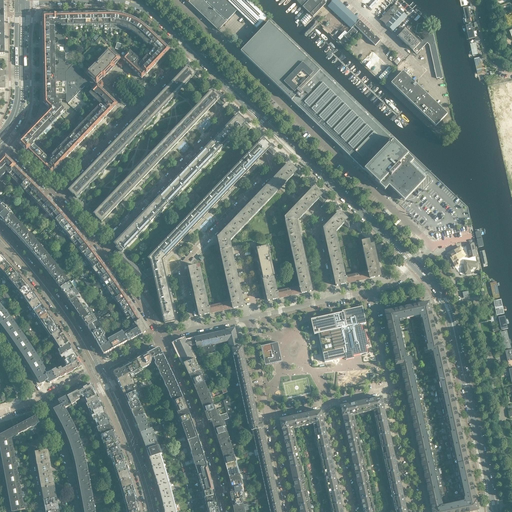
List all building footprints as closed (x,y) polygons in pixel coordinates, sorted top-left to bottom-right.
[(267,18),(248,0),(191,0),(189,3),(218,30),(237,10),(256,29),(267,18)] [(310,14),(322,0),(309,0),(308,2),(303,7),(310,14)] [(314,16),(326,3),(323,0),(310,14),(311,16),(312,15),(314,16)] [(359,20),(337,0),(334,0),(328,7),(351,29),(359,20)] [(386,25),(400,10),(394,5),(392,7),(391,6),(390,7),(391,8),(380,19),(386,25)] [(465,16),(466,24),(471,23),(467,7),(462,8),(465,16)] [(386,25),(393,32),(407,17),(400,10),(386,25)] [(53,20),(53,15),(42,15),(43,21),(50,21),(50,23),(53,23),(54,23),(56,23),(56,20),(53,20)] [(61,24),(61,15),(53,15),(53,20),(56,20),(56,23),(58,24),(59,25),(61,24)] [(128,24),(130,18),(129,17),(127,16),(125,16),(124,16),(121,26),(122,26),(124,27),(125,27),(127,28),(128,24)] [(131,30),(136,21),(135,20),(133,19),(132,18),(130,18),(128,24),(127,28),(129,29),(131,30)] [(138,30),(142,24),(140,23),(139,22),(138,21),(136,21),(131,30),(133,31),(133,32),(135,33),(136,33),(138,30)] [(374,37),(370,33),(371,32),(359,21),(354,26),(359,30),(358,30),(375,46),(378,43),(378,42),(380,41),(378,39),(379,39),(375,36),(374,37)] [(54,29),(53,25),(54,23),(53,23),(50,23),(50,24),(49,25),(50,27),(43,27),(43,33),(54,33),(56,33),(56,29),(54,29)] [(413,161),(269,23),(241,52),(291,101),(385,191),(389,187),(404,202),(425,180),(410,165),(414,161),(413,161)] [(140,36),(147,29),(142,24),(138,30),(136,33),(138,35),(140,36)] [(472,25),(465,27),(468,40),(475,39),(472,25)] [(144,41),(151,33),(147,29),(140,36),(144,41)] [(420,43),(405,29),(398,37),(413,51),(420,43)] [(345,46),(357,34),(352,30),(341,42),(345,46)] [(435,44),(432,31),(420,43),(413,51),(416,54),(427,43),(429,46),(435,44)] [(55,45),(55,35),(57,35),(57,33),(56,33),(54,33),(43,33),(43,45),(55,45)] [(148,45),(156,37),(151,33),(144,41),(148,45)] [(80,62),(101,40),(105,45),(106,43),(100,37),(78,60),(80,62)] [(162,43),(156,37),(148,45),(149,44),(151,46),(152,46),(154,47),(156,45),(158,47),(162,43)] [(469,42),(472,57),(478,56),(475,41),(469,42)] [(169,50),(162,43),(158,47),(156,45),(154,47),(155,48),(158,51),(159,50),(165,55),(169,50)] [(441,71),(435,44),(429,46),(435,72),(441,71)] [(55,57),(55,45),(43,45),(43,58),(55,57)] [(165,55),(159,50),(158,51),(155,48),(154,50),(153,52),(161,59),(165,55)] [(114,67),(115,66),(114,65),(121,59),(110,49),(86,74),(96,84),(103,77),(103,78),(113,68),(114,67)] [(388,66),(372,51),(362,62),(377,77),(388,66)] [(126,64),(134,56),(129,52),(118,64),(121,67),(125,63),(126,64)] [(161,59),(153,52),(148,56),(156,64),(161,59)] [(131,68),(138,60),(134,56),(126,64),(131,68)] [(156,64),(148,56),(144,61),(152,68),(156,64)] [(55,70),(55,60),(55,57),(43,58),(44,70),(55,70)] [(474,59),(478,77),(483,76),(479,58),(474,59)] [(141,64),(141,63),(138,60),(131,68),(135,72),(140,67),(139,66),(141,64)] [(152,68),(144,61),(143,62),(145,64),(143,66),(144,67),(142,70),(146,74),(152,68)] [(146,74),(142,70),(144,67),(143,66),(145,64),(143,62),(141,63),(141,64),(139,66),(140,67),(135,72),(141,78),(146,74)] [(71,73),(76,67),(73,64),(68,70),(71,73)] [(389,66),(379,77),(383,80),(393,69),(389,66)] [(73,75),(79,70),(76,67),(71,73),(73,75)] [(186,84),(189,81),(192,78),(197,83),(200,80),(187,67),(178,77),(159,97),(167,104),(175,96),(176,97),(178,94),(177,93),(186,84)] [(56,80),(55,70),(44,70),(44,82),(56,82),(56,80)] [(88,83),(90,81),(82,73),(76,78),(73,75),(71,73),(68,70),(65,72),(66,78),(66,82),(66,89),(71,83),(74,86),(80,92),(88,83)] [(76,78),(82,73),(79,70),(73,75),(76,78)] [(447,114),(421,90),(423,88),(417,81),(415,83),(402,72),(391,84),(435,127),(447,114)] [(102,89),(101,89),(105,84),(101,81),(96,86),(94,88),(90,93),(94,97),(102,89)] [(56,94),(56,82),(44,82),(44,94),(55,94),(56,94)] [(74,97),(68,92),(74,86),(71,83),(66,89),(66,93),(72,99),(74,97)] [(80,92),(74,86),(68,92),(74,97),(80,92)] [(98,101),(106,94),(102,89),(94,97),(98,101)] [(210,108),(214,105),(217,102),(222,107),(225,104),(212,91),(203,101),(195,110),(193,109),(191,111),(192,112),(184,121),(192,128),(210,108)] [(106,102),(110,98),(106,94),(98,101),(102,105),(105,102),(106,102)] [(159,112),(167,104),(159,97),(141,115),(149,123),(156,115),(158,116),(160,113),(159,112)] [(117,104),(110,98),(106,102),(108,105),(112,109),(113,109),(117,104)] [(52,124),(65,111),(58,105),(58,102),(58,100),(55,100),(44,100),(44,101),(43,103),(50,110),(47,113),(46,111),(42,115),(52,124)] [(107,115),(113,109),(112,109),(108,105),(106,107),(105,106),(103,108),(100,106),(99,108),(107,115)] [(98,124),(107,115),(99,108),(90,117),(98,124)] [(52,124),(42,115),(39,118),(40,120),(35,125),(44,133),(51,126),(52,124)] [(141,131),(149,123),(141,115),(123,134),(131,142),(138,133),(140,135),(142,132),(141,131)] [(235,133),(242,126),(247,131),(250,128),(238,116),(232,122),(228,126),(226,129),(219,136),(224,141),(225,140),(227,142),(228,143),(230,140),(233,136),(235,133)] [(98,124),(90,117),(86,121),(94,129),(98,124)] [(94,129),(86,121),(82,126),(90,133),(94,129)] [(174,147),(192,128),(184,121),(177,129),(175,128),(173,130),(174,131),(166,139),(174,147)] [(44,133),(35,125),(27,134),(34,141),(36,139),(37,140),(44,133)] [(90,133),(82,126),(78,130),(86,138),(90,133)] [(86,138),(78,130),(73,134),(81,142),(86,138)] [(36,143),(34,141),(27,134),(18,143),(26,151),(30,147),(31,147),(33,145),(36,143)] [(81,142),(73,134),(69,139),(77,146),(81,142)] [(123,150),(131,142),(123,134),(105,153),(113,160),(120,152),(121,153),(124,151),(123,150)] [(217,152),(227,142),(225,140),(224,141),(219,136),(210,145),(217,152)] [(77,146),(69,139),(65,143),(73,151),(77,146)] [(156,165),(174,147),(166,139),(158,147),(157,146),(155,149),(156,150),(148,158),(156,165)] [(260,158),(267,150),(273,155),(276,152),(267,143),(263,140),(257,146),(252,151),(250,153),(247,156),(246,155),(244,158),(245,158),(246,160),(246,161),(251,167),(260,158)] [(73,151),(65,143),(61,148),(69,155),(73,151)] [(32,156),(38,150),(33,145),(31,147),(30,147),(26,151),(32,156)] [(208,162),(217,152),(210,145),(201,154),(208,162)] [(69,155),(61,148),(57,152),(64,160),(69,155)] [(38,161),(44,155),(38,150),(32,156),(38,161)] [(64,160),(57,152),(52,157),(53,157),(60,164),(64,160)] [(105,168),(113,160),(105,153),(87,172),(95,179),(102,171),(103,172),(106,170),(105,168)] [(190,181),(208,162),(201,154),(183,173),(190,181)] [(46,162),(48,160),(44,155),(38,161),(43,167),(47,163),(46,162)] [(24,174),(15,165),(5,156),(0,161),(0,171),(2,169),(5,171),(7,171),(10,174),(9,174),(10,174),(11,176),(17,182),(24,174)] [(53,157),(50,161),(52,163),(50,165),(55,170),(60,164),(53,157)] [(138,184),(156,165),(148,158),(140,166),(139,165),(137,168),(138,169),(130,177),(138,184)] [(153,258),(156,256),(165,246),(174,237),(182,228),(192,218),(201,209),(210,199),(219,190),(228,180),(237,171),(246,161),(246,160),(245,158),(150,257),(153,268),(152,268),(153,275),(150,276),(150,278),(154,278),(162,317),(166,316),(164,310),(162,297),(159,284),(156,272),(153,258)] [(55,170),(50,165),(52,163),(50,161),(48,160),(46,162),(47,163),(43,167),(51,174),(55,170)] [(242,176),(251,167),(246,161),(237,171),(242,176)] [(285,182),(293,174),(298,180),(301,176),(289,164),(278,175),(269,184),(277,191),(280,188),(285,182)] [(233,186),(242,176),(237,171),(228,180),(233,186)] [(87,187),(95,179),(87,172),(69,191),(73,195),(76,198),(77,198),(84,190),(85,191),(88,188),(87,187)] [(181,190),(190,181),(183,173),(174,183),(181,190)] [(21,186),(28,178),(24,174),(17,182),(21,186)] [(120,203),(138,184),(130,177),(122,185),(121,184),(119,187),(120,188),(112,196),(120,203)] [(26,191),(33,183),(28,178),(21,186),(26,191)] [(224,195),(233,186),(228,180),(219,190),(224,195)] [(30,195),(37,187),(33,183),(26,191),(30,195)] [(172,199),(181,190),(174,183),(165,192),(172,199)] [(267,201),(277,191),(269,184),(260,194),(267,201)] [(34,199),(42,191),(37,187),(30,195),(34,199)] [(311,206),(315,202),(318,199),(323,204),(326,200),(314,188),(303,199),(301,201),(298,205),(295,208),(303,216),(306,213),(305,212),(308,209),(311,206)] [(215,204),(224,195),(219,190),(210,199),(215,204)] [(38,203),(46,196),(42,191),(34,199),(38,203)] [(163,209),(172,199),(165,192),(156,202),(163,209)] [(258,211),(267,201),(260,194),(251,204),(258,211)] [(79,200),(77,198),(76,198),(73,195),(69,198),(75,204),(79,200)] [(42,208),(50,200),(46,196),(38,203),(42,208)] [(101,222),(120,203),(112,196),(104,204),(103,203),(101,206),(102,207),(94,215),(98,219),(101,222)] [(206,214),(215,204),(210,199),(201,209),(206,214)] [(47,212),(54,205),(50,200),(42,208),(47,212)] [(90,209),(86,206),(82,202),(82,203),(79,200),(75,204),(88,216),(92,212),(89,210),(90,209)] [(154,218),(163,209),(156,202),(147,211),(154,218)] [(249,220),(258,211),(251,204),(241,213),(249,220)] [(51,216),(58,209),(54,205),(47,212),(51,217),(51,216)] [(300,219),(303,216),(295,208),(285,218),(287,228),(297,225),(296,221),(299,218),(300,219)] [(0,218),(3,222),(10,214),(11,214),(6,209),(0,215),(0,218)] [(55,221),(63,214),(58,209),(51,216),(55,221)] [(197,223),(206,214),(201,209),(192,218),(197,223)] [(145,228),(154,218),(147,211),(138,220),(145,228)] [(98,219),(94,215),(92,212),(88,216),(94,223),(98,219)] [(240,230),(249,220),(241,213),(232,223),(240,230)] [(337,229),(343,223),(346,220),(339,213),(330,222),(337,229)] [(8,227),(15,219),(10,214),(3,222),(8,227)] [(59,226),(67,219),(63,214),(55,221),(59,226)] [(188,233),(197,223),(192,218),(182,228),(188,233)] [(12,231),(20,224),(15,219),(8,227),(12,231)] [(63,230),(71,223),(67,219),(59,226),(63,230)] [(136,237),(145,228),(138,220),(129,230),(136,237)] [(352,225),(346,220),(343,223),(348,228),(352,225)] [(337,244),(335,232),(337,229),(330,222),(323,229),(327,246),(337,244)] [(67,235),(75,228),(71,223),(63,230),(67,235)] [(230,240),(240,230),(232,223),(223,233),(230,240)] [(17,236),(25,229),(20,224),(12,231),(17,236)] [(300,239),(297,225),(287,228),(290,241),(300,239)] [(71,240),(79,233),(75,228),(67,235),(71,240)] [(179,242),(188,233),(182,228),(174,237),(179,242)] [(22,241),(29,235),(25,229),(17,236),(22,241)] [(127,246),(136,237),(129,230),(120,239),(127,246)] [(75,244),(83,238),(79,233),(71,240),(75,244)] [(230,240),(223,233),(218,238),(219,244),(225,243),(225,244),(229,243),(229,241),(230,240)] [(26,246),(34,240),(29,235),(22,241),(26,246)] [(170,252),(179,242),(174,237),(165,246),(170,252)] [(79,249),(87,243),(83,238),(75,244),(79,249)] [(127,246),(120,239),(115,244),(116,246),(115,247),(117,249),(121,252),(123,251),(127,246)] [(303,252),(300,239),(290,241),(293,254),(303,252)] [(31,252),(39,245),(34,240),(26,246),(31,252)] [(374,250),(373,245),(370,246),(369,241),(362,242),(363,247),(364,252),(374,250)] [(83,254),(91,248),(87,243),(79,249),(83,254)] [(232,254),(230,247),(229,243),(225,244),(225,243),(219,244),(222,256),(232,254)] [(474,243),(468,244),(470,256),(476,255),(474,243)] [(340,257),(337,244),(327,246),(330,259),(340,257)] [(35,257),(43,250),(39,245),(31,252),(35,257)] [(458,261),(458,257),(465,254),(460,245),(447,253),(454,264),(458,261)] [(162,260),(170,252),(165,246),(156,256),(161,261),(161,260),(162,260)] [(272,267),(268,246),(256,249),(263,281),(273,279),(274,278),(271,268),(272,267)] [(86,259),(94,253),(91,248),(83,254),(86,259)] [(124,255),(122,253),(124,252),(123,251),(121,252),(117,249),(114,253),(120,259),(124,255)] [(40,262),(48,256),(43,250),(35,257),(40,262)] [(377,263),(374,250),(364,252),(367,265),(377,263)] [(306,265),(303,252),(293,254),(296,267),(306,265)] [(90,264),(98,258),(94,253),(86,259),(90,264)] [(234,267),(232,254),(222,256),(225,269),(234,267)] [(130,261),(124,255),(120,259),(126,265),(130,261)] [(44,267),(52,261),(48,256),(40,262),(44,267)] [(164,270),(161,260),(161,261),(156,256),(153,258),(156,272),(164,270)] [(343,270),(340,257),(330,259),(333,272),(343,270)] [(94,269),(102,263),(98,258),(90,264),(94,269)] [(477,267),(478,262),(462,260),(462,262),(463,262),(463,265),(465,273),(466,272),(466,274),(470,273),(470,271),(469,267),(472,266),(477,267)] [(0,269),(4,274),(12,267),(7,261),(0,267),(0,269)] [(48,273),(56,266),(52,261),(44,267),(48,273)] [(136,267),(130,261),(126,265),(132,271),(136,267)] [(97,274),(106,268),(102,263),(94,269),(97,274)] [(380,276),(377,263),(367,265),(368,271),(366,272),(368,279),(380,276)] [(309,278),(306,265),(296,267),(299,280),(309,278)] [(52,278),(60,272),(56,266),(48,273),(52,278)] [(200,274),(199,266),(191,268),(189,268),(190,276),(200,274)] [(9,280),(17,273),(12,267),(4,274),(9,280)] [(143,272),(142,272),(136,267),(132,271),(138,277),(143,272)] [(237,280),(234,267),(225,269),(227,282),(237,280)] [(101,279),(109,273),(106,268),(97,274),(101,279)] [(153,275),(152,268),(145,270),(142,272),(143,272),(147,276),(147,277),(149,279),(150,278),(150,276),(153,275)] [(166,283),(164,270),(156,272),(159,284),(166,283)] [(348,283),(347,276),(344,277),(343,270),(333,272),(336,286),(348,283)] [(57,283),(65,277),(60,272),(52,278),(57,283)] [(147,277),(147,276),(143,272),(138,277),(143,281),(147,277)] [(368,279),(366,272),(347,276),(348,283),(368,279)] [(15,286),(22,280),(17,273),(9,280),(15,286)] [(105,284),(113,278),(109,273),(101,279),(105,284)] [(203,287),(200,274),(190,276),(193,289),(203,287)] [(61,289),(69,283),(65,277),(57,283),(61,289)] [(108,289),(117,283),(113,278),(105,284),(108,289)] [(311,291),(309,278),(299,280),(300,287),(297,287),(299,294),(311,291)] [(273,279),(263,281),(265,288),(274,285),(273,279)] [(20,292),(27,286),(22,280),(15,286),(20,292)] [(240,293),(237,280),(227,282),(230,295),(240,293)] [(489,283),(493,299),(500,298),(496,282),(489,283)] [(65,295),(75,289),(73,287),(72,288),(69,283),(61,289),(65,295)] [(112,294),(120,288),(117,283),(108,289),(112,294)] [(169,296),(166,283),(159,284),(162,297),(169,296)] [(280,298),(278,291),(276,292),(274,285),(265,288),(268,301),(280,298)] [(32,292),(27,286),(20,292),(24,298),(32,292)] [(206,300),(203,287),(193,289),(196,303),(206,300)] [(299,294),(297,287),(289,289),(287,289),(278,291),(280,298),(299,294)] [(115,299),(124,293),(120,288),(112,294),(115,299)] [(78,296),(75,291),(76,291),(75,289),(65,295),(70,302),(78,296)] [(37,298),(32,292),(24,298),(29,304),(37,298)] [(118,304),(127,299),(124,293),(115,299),(118,304)] [(243,306),(240,293),(230,295),(232,302),(229,302),(231,309),(243,306)] [(79,295),(78,296),(70,302),(74,308),(84,302),(79,295)] [(172,308),(169,296),(162,297),(164,310),(172,308)] [(42,305),(37,298),(29,304),(33,311),(42,305)] [(122,310),(130,304),(127,299),(118,304),(122,310)] [(494,301),(497,316),(504,315),(501,299),(494,301)] [(211,313),(210,306),(208,307),(206,300),(196,303),(199,316),(211,313)] [(88,308),(84,302),(74,308),(79,314),(88,308)] [(231,309),(229,302),(210,306),(211,313),(231,309)] [(432,317),(428,303),(424,304),(424,303),(422,304),(424,311),(422,311),(422,314),(421,314),(423,321),(432,319),(432,317)] [(125,315),(134,309),(130,304),(122,310),(125,315)] [(422,314),(422,311),(424,311),(422,304),(420,304),(420,305),(401,309),(393,310),(391,311),(392,318),(394,317),(395,320),(396,319),(396,320),(421,314),(422,314)] [(46,312),(42,305),(33,311),(38,317),(46,312)] [(368,323),(365,307),(346,311),(349,321),(352,320),(353,323),(360,321),(361,324),(361,325),(368,323)] [(92,314),(88,308),(79,314),(83,321),(92,314)] [(172,308),(164,310),(166,316),(162,317),(163,321),(164,321),(165,324),(175,321),(172,308)] [(137,315),(134,309),(125,315),(128,319),(129,319),(137,315)] [(398,327),(396,320),(396,319),(395,320),(394,317),(392,318),(391,311),(389,311),(385,312),(388,327),(388,329),(398,327)] [(0,323),(1,324),(10,318),(6,314),(7,314),(5,312),(2,315),(0,317),(0,323)] [(51,318),(46,312),(38,317),(42,324),(51,318)] [(368,345),(365,331),(362,331),(361,325),(361,324),(347,327),(344,313),(322,318),(322,320),(311,323),(313,335),(318,334),(324,362),(325,362),(334,360),(337,360),(345,358),(346,360),(354,358),(353,356),(362,354),(367,353),(366,346),(368,345)] [(97,321),(92,314),(83,321),(87,327),(96,322),(97,321)] [(141,321),(137,315),(129,319),(131,323),(132,322),(133,325),(141,321)] [(14,324),(11,320),(10,318),(1,324),(3,327),(4,327),(5,329),(10,325),(10,326),(14,324)] [(55,325),(51,318),(42,324),(47,331),(55,325)] [(433,326),(432,322),(433,321),(432,319),(423,321),(422,321),(423,328),(433,326)] [(147,332),(141,321),(133,325),(131,327),(134,327),(136,326),(141,335),(147,332)] [(101,329),(96,322),(87,327),(92,334),(101,329)] [(8,334),(17,328),(14,324),(10,326),(10,325),(5,329),(7,331),(6,332),(8,334)] [(61,331),(58,327),(57,328),(55,325),(47,331),(51,337),(52,336),(61,331)] [(141,335),(136,326),(134,327),(134,329),(130,331),(134,338),(141,335)] [(400,333),(399,326),(398,327),(388,329),(389,331),(390,335),(400,333)] [(435,334),(435,332),(434,330),(433,326),(423,328),(426,340),(436,338),(435,334)] [(21,333),(19,330),(17,328),(8,334),(10,336),(11,337),(12,338),(17,335),(18,336),(21,333)] [(105,336),(104,335),(101,329),(92,334),(96,342),(104,337),(105,336)] [(239,348),(234,329),(226,331),(195,338),(196,343),(197,349),(204,348),(204,347),(228,341),(230,350),(231,350),(239,348)] [(500,332),(504,350),(511,349),(507,330),(500,332)] [(65,337),(61,331),(52,336),(56,343),(65,337)] [(134,338),(130,331),(126,333),(125,332),(123,334),(127,342),(128,342),(134,338)] [(127,342),(123,334),(122,332),(115,336),(120,346),(127,342)] [(15,344),(24,338),(21,333),(18,336),(17,335),(12,338),(14,340),(14,341),(15,344)] [(403,345),(400,333),(390,335),(391,339),(391,344),(392,344),(393,348),(403,345)] [(115,336),(108,340),(107,341),(108,343),(112,350),(120,346),(115,336)] [(69,344),(65,337),(56,343),(60,349),(69,344)] [(108,343),(107,341),(108,340),(106,340),(104,337),(96,342),(100,348),(108,343)] [(194,360),(187,345),(188,345),(195,343),(196,343),(195,338),(195,337),(185,340),(175,344),(184,364),(194,360)] [(28,344),(24,338),(15,344),(17,346),(18,347),(19,348),(24,345),(25,346),(28,344)] [(438,344),(437,342),(436,338),(426,340),(427,347),(438,344)] [(281,361),(279,350),(278,345),(278,344),(278,343),(277,343),(277,342),(276,342),(275,342),(273,344),(272,344),(261,346),(265,365),(281,361)] [(112,350),(108,343),(100,348),(103,355),(112,350)] [(22,354),(31,348),(28,344),(25,346),(24,345),(19,348),(21,350),(20,351),(22,354)] [(61,357),(72,350),(69,344),(60,349),(58,351),(60,354),(59,355),(61,357)] [(406,358),(403,345),(393,348),(393,352),(394,356),(395,360),(406,358)] [(243,354),(243,352),(242,347),(239,348),(231,350),(233,356),(243,354)] [(35,354),(33,350),(31,348),(22,354),(24,356),(25,357),(26,359),(31,355),(31,356),(35,354)] [(163,355),(160,349),(158,348),(148,354),(151,358),(152,358),(154,358),(159,356),(159,357),(163,355)] [(65,362),(75,355),(72,350),(61,357),(62,359),(63,358),(65,362)] [(444,358),(443,354),(442,350),(432,352),(435,365),(445,362),(444,358)] [(29,364),(38,358),(35,354),(31,356),(31,355),(26,359),(27,360),(27,361),(29,364)] [(151,362),(152,358),(151,358),(148,354),(143,356),(148,366),(149,366),(149,364),(151,362)] [(244,360),(244,356),(243,354),(233,356),(234,362),(244,360)] [(67,368),(79,361),(75,355),(65,362),(67,365),(66,365),(67,368)] [(166,360),(163,355),(159,357),(159,356),(154,358),(156,362),(155,364),(156,367),(158,366),(159,370),(168,365),(166,360)] [(148,366),(143,356),(137,359),(142,368),(145,366),(146,367),(148,366)] [(42,364),(39,361),(38,358),(29,364),(30,367),(31,367),(32,369),(37,366),(38,367),(42,364)] [(143,370),(142,368),(137,359),(132,362),(138,374),(140,373),(139,372),(143,370)] [(202,369),(200,366),(197,366),(194,360),(184,364),(189,375),(198,371),(202,369)] [(245,364),(244,360),(234,362),(235,368),(246,366),(246,364),(245,364)] [(67,374),(81,367),(82,367),(82,366),(79,361),(67,368),(65,369),(67,374)] [(138,374),(132,362),(126,365),(131,374),(132,376),(135,374),(136,375),(138,374)] [(447,371),(446,366),(445,362),(435,365),(437,377),(448,375),(447,371)] [(412,370),(411,365),(410,363),(400,366),(401,368),(402,372),(412,370)] [(45,370),(43,366),(42,364),(38,367),(37,366),(32,369),(34,371),(33,372),(35,374),(39,372),(40,374),(44,372),(45,371),(45,370)] [(131,374),(126,365),(115,372),(114,372),(113,374),(117,380),(129,375),(131,374)] [(171,371),(168,365),(159,370),(161,373),(159,374),(160,376),(171,371)] [(247,372),(246,369),(246,366),(235,368),(237,375),(247,372)] [(67,374),(65,369),(63,370),(61,368),(57,370),(56,369),(52,371),(53,372),(57,380),(67,374)] [(414,378),(412,370),(402,372),(403,376),(402,376),(403,380),(404,384),(415,382),(414,378)] [(173,376),(171,371),(160,376),(161,378),(162,377),(164,380),(173,376)] [(203,382),(200,377),(198,371),(189,375),(191,379),(194,386),(203,382)] [(46,382),(44,377),(46,376),(46,375),(45,374),(44,372),(40,374),(39,372),(35,374),(40,383),(42,384),(46,382)] [(57,380),(53,372),(48,375),(46,375),(46,376),(44,377),(46,382),(47,381),(48,383),(50,383),(57,380)] [(249,381),(248,377),(247,372),(237,375),(238,379),(240,387),(250,385),(249,381)] [(130,381),(128,378),(130,377),(129,375),(117,380),(119,386),(130,381)] [(450,383),(449,379),(448,375),(437,377),(440,390),(451,387),(450,383)] [(174,379),(173,376),(164,380),(166,384),(164,384),(166,388),(167,388),(169,391),(178,387),(174,379)] [(122,391),(134,385),(133,383),(131,384),(130,381),(119,386),(122,391)] [(208,394),(205,388),(203,382),(194,386),(196,392),(199,398),(208,394)] [(416,390),(415,382),(404,384),(405,388),(405,389),(406,393),(407,397),(417,395),(416,390)] [(83,395),(94,390),(92,385),(92,384),(91,384),(90,385),(76,392),(67,397),(72,405),(76,403),(75,402),(80,400),(79,397),(83,395)] [(135,392),(134,388),(135,388),(134,385),(122,391),(125,397),(134,392),(135,392)] [(252,394),(251,389),(250,385),(240,387),(240,392),(242,400),(253,398),(252,394)] [(180,393),(178,387),(169,391),(170,395),(169,395),(171,399),(172,399),(174,402),(183,398),(180,393)] [(453,396),(452,391),(451,391),(451,387),(440,390),(443,402),(453,400),(452,396),(453,396)] [(97,396),(94,390),(83,395),(84,398),(86,397),(87,400),(97,396)] [(138,400),(134,392),(125,397),(128,404),(138,400)] [(212,405),(210,400),(208,394),(199,398),(201,403),(203,409),(212,405)] [(419,403),(417,395),(407,397),(408,401),(409,405),(410,409),(420,407),(419,403)] [(100,402),(97,396),(87,400),(88,403),(87,404),(88,407),(100,402)] [(65,409),(72,405),(67,397),(59,401),(60,404),(61,407),(55,410),(58,417),(66,413),(66,412),(65,410),(66,410),(65,409)] [(185,404),(183,398),(174,402),(178,413),(187,409),(185,404)] [(255,406),(254,402),(253,398),(242,400),(245,412),(255,410),(255,406)] [(384,413),(383,407),(381,398),(377,399),(375,399),(376,406),(372,407),(372,410),(374,409),(376,417),(385,415),(385,412),(384,413)] [(376,406),(375,399),(373,400),(367,401),(369,410),(372,410),(372,407),(376,406)] [(141,407),(138,400),(128,404),(131,411),(141,407)] [(232,412),(229,403),(229,400),(222,401),(225,414),(232,412)] [(455,408),(454,404),(453,400),(443,402),(446,415),(456,412),(455,408)] [(369,410),(367,401),(363,402),(359,403),(355,404),(357,413),(369,410)] [(103,408),(100,402),(88,407),(89,410),(91,409),(93,412),(103,408)] [(357,413),(355,404),(349,405),(347,405),(348,412),(353,411),(354,414),(357,413)] [(214,411),(212,405),(203,409),(206,416),(209,414),(209,413),(214,411)] [(354,422),(352,414),(354,414),(353,411),(348,412),(347,405),(345,406),(340,407),(342,416),(343,416),(344,422),(344,424),(354,422)] [(144,415),(141,407),(131,411),(134,419),(144,415)] [(423,420),(420,407),(410,409),(411,413),(411,418),(412,418),(413,422),(423,420)] [(105,413),(103,408),(93,412),(94,415),(92,416),(93,419),(105,413)] [(190,416),(187,409),(178,413),(180,419),(186,416),(186,417),(190,416)] [(257,419),(257,415),(256,414),(255,410),(245,412),(246,417),(248,425),(249,425),(258,423),(257,419)] [(221,422),(219,418),(221,417),(220,416),(216,417),(214,411),(209,413),(209,414),(206,416),(209,424),(210,423),(211,425),(212,425),(221,422)] [(324,426),(323,421),(321,411),(317,412),(314,412),(316,419),(311,420),(312,423),(313,423),(315,430),(325,428),(324,426)] [(72,422),(70,418),(67,412),(66,412),(66,413),(58,417),(62,424),(63,427),(65,429),(74,425),(72,422)] [(316,419),(314,412),(312,413),(307,414),(309,424),(312,423),(311,420),(316,419)] [(458,421),(457,416),(456,412),(446,415),(448,427),(459,425),(458,421)] [(108,419),(105,413),(93,419),(95,422),(97,421),(98,424),(108,419)] [(309,424),(307,414),(303,415),(298,416),(294,417),(296,426),(309,424)] [(147,422),(144,415),(134,419),(137,426),(147,422)] [(386,421),(385,417),(386,417),(385,415),(376,417),(377,423),(386,421)] [(192,421),(190,416),(186,417),(186,416),(180,419),(184,430),(194,426),(192,421)] [(296,426),(294,417),(288,418),(286,419),(288,425),(293,424),(293,427),(296,426)] [(42,430),(39,425),(38,424),(38,423),(35,418),(26,423),(29,428),(31,432),(33,431),(34,434),(42,430)] [(111,425),(108,419),(98,424),(99,427),(98,428),(99,431),(111,425)] [(293,435),(291,427),(293,427),(293,424),(288,425),(286,419),(284,419),(280,420),(282,430),(282,429),(283,435),(284,437),(293,435)] [(426,432),(423,420),(413,422),(413,426),(414,430),(415,434),(426,432)] [(226,433),(224,427),(222,421),(221,422),(212,425),(214,430),(216,436),(226,433)] [(388,429),(387,425),(386,421),(377,423),(380,436),(389,434),(388,429)] [(151,430),(147,422),(137,426),(140,434),(151,430)] [(355,428),(354,422),(344,424),(345,426),(346,430),(355,428)] [(29,428),(26,423),(17,427),(20,433),(29,428)] [(263,428),(262,424),(259,425),(258,423),(249,425),(251,431),(252,431),(263,428)] [(79,439),(77,432),(75,429),(74,425),(65,429),(66,432),(67,435),(68,438),(70,442),(79,439)] [(113,431),(111,425),(99,431),(100,434),(102,433),(103,436),(113,431)] [(461,433),(460,429),(459,425),(448,427),(451,440),(462,437),(461,433)] [(196,432),(194,426),(184,430),(188,441),(198,438),(196,432)] [(20,433),(17,427),(8,432),(11,438),(20,433)] [(265,437),(264,433),(263,433),(263,429),(263,428),(252,431),(255,443),(265,441),(264,437),(265,437)] [(326,434),(325,430),(325,428),(315,430),(316,436),(326,434)] [(358,440),(355,428),(346,430),(347,434),(346,434),(347,438),(348,438),(348,442),(358,440)] [(153,435),(151,429),(151,430),(140,434),(143,439),(144,439),(148,438),(147,437),(153,435)] [(116,437),(113,431),(103,436),(105,438),(103,439),(104,442),(116,437)] [(12,444),(11,438),(8,432),(0,436),(0,443),(0,446),(12,444)] [(427,438),(426,432),(415,434),(416,438),(416,441),(427,438)] [(230,445),(228,439),(226,433),(216,436),(218,441),(220,448),(230,445)] [(328,443),(327,438),(326,434),(316,436),(319,449),(328,447),(328,443)] [(391,442),(390,438),(389,434),(380,436),(382,448),(392,446),(391,442)] [(158,447),(155,441),(153,435),(147,437),(148,438),(144,439),(143,439),(144,444),(147,451),(158,447)] [(294,441),(293,435),(284,437),(284,439),(285,443),(294,441)] [(118,443),(116,437),(104,442),(105,445),(107,444),(108,447),(118,443)] [(464,446),(463,441),(462,441),(462,437),(451,440),(454,452),(464,450),(463,446),(464,446)] [(200,443),(198,438),(188,441),(192,452),(202,449),(200,443)] [(428,445),(427,440),(427,438),(416,441),(417,443),(418,447),(428,445)] [(83,450),(82,446),(80,441),(79,439),(70,442),(71,445),(72,448),(73,451),(74,455),(84,453),(83,450)] [(360,453),(358,440),(348,442),(349,447),(350,451),(351,455),(360,453)] [(267,449),(266,445),(265,441),(255,443),(258,456),(268,454),(267,450),(267,449)] [(297,454),(294,441),(285,443),(286,447),(287,452),(288,456),(297,454)] [(121,449),(118,444),(118,443),(108,447),(109,450),(107,451),(108,454),(121,449)] [(13,450),(12,444),(0,446),(1,452),(13,450)] [(233,457),(231,450),(230,445),(220,448),(222,453),(223,458),(227,457),(228,458),(233,457)] [(431,457),(428,445),(418,447),(419,451),(420,455),(421,459),(431,457)] [(394,454),(393,450),(392,446),(382,448),(385,461),(395,459),(394,454)] [(162,456),(158,447),(147,451),(150,460),(160,457),(162,456)] [(331,455),(330,451),(329,451),(328,447),(319,449),(322,461),(331,459),(330,455),(331,455)] [(123,456),(121,449),(108,454),(110,457),(111,456),(113,459),(123,456)] [(202,449),(192,452),(194,458),(200,456),(200,457),(204,456),(202,449)] [(14,456),(13,450),(1,452),(3,458),(14,456)] [(466,458),(465,454),(464,450),(454,452),(457,465),(467,462),(466,458)] [(49,463),(47,451),(36,453),(38,465),(49,463)] [(87,464),(86,460),(84,453),(74,455),(75,458),(76,461),(76,464),(77,469),(87,467),(87,464)] [(363,465),(360,453),(351,455),(352,459),(353,463),(354,468),(363,465)] [(270,462),(269,458),(268,454),(258,456),(261,468),(271,466),(270,462)] [(300,466),(297,454),(288,456),(289,460),(289,464),(290,464),(291,468),(300,466)] [(15,462),(14,456),(3,458),(4,464),(15,462)] [(126,463),(123,456),(113,459),(114,463),(112,464),(113,468),(126,463)] [(205,461),(204,456),(200,457),(200,456),(194,458),(197,470),(198,470),(198,469),(207,466),(205,461)] [(163,466),(160,457),(150,460),(151,464),(153,469),(163,466)] [(237,469),(235,463),(233,457),(228,458),(227,457),(223,458),(225,465),(227,471),(237,469)] [(434,470),(431,457),(421,459),(422,463),(421,464),(422,468),(423,468),(424,472),(434,470)] [(333,468),(332,463),(331,459),(322,461),(325,474),(334,472),(333,468)] [(397,467),(396,463),(395,463),(395,459),(385,461),(388,473),(397,471),(396,467),(397,467)] [(16,468),(15,462),(4,464),(5,470),(16,468)] [(469,471),(468,466),(467,462),(457,465),(459,477),(470,475),(469,471)] [(51,475),(49,463),(38,465),(40,477),(51,475)] [(128,471),(126,463),(113,468),(115,472),(117,471),(118,475),(128,471)] [(367,484),(365,472),(363,465),(354,468),(354,470),(355,472),(355,474),(356,478),(357,481),(357,482),(358,486),(367,484)] [(166,475),(163,466),(153,469),(154,473),(156,478),(166,475)] [(209,472),(207,466),(198,469),(198,470),(198,472),(197,473),(198,475),(209,472)] [(273,474),(272,470),(271,466),(261,468),(263,481),(273,479),(273,475),(273,474)] [(303,479),(300,466),(291,468),(291,472),(292,477),(293,481),(303,479)] [(90,481),(88,474),(87,467),(77,469),(80,483),(90,481)] [(17,474),(16,468),(5,470),(6,476),(17,474)] [(240,481),(238,475),(237,469),(227,471),(229,477),(230,483),(240,481)] [(437,482),(434,470),(424,472),(424,476),(425,480),(426,484),(437,482)] [(129,474),(128,471),(118,475),(119,479),(117,479),(119,483),(131,479),(129,474)] [(399,479),(399,476),(398,475),(397,471),(388,473),(391,486),(400,484),(399,479)] [(210,478),(209,472),(198,475),(199,477),(200,477),(200,480),(210,478)] [(337,487),(336,482),(335,478),(336,478),(335,476),(334,474),(335,474),(334,472),(325,474),(329,493),(338,491),(337,487)] [(18,480),(17,474),(6,476),(7,482),(18,480)] [(53,487),(51,475),(40,477),(42,489),(53,487)] [(169,484),(166,475),(156,478),(157,482),(158,487),(169,484)] [(472,483),(471,479),(470,475),(459,477),(462,490),(472,487),(472,483)] [(212,484),(210,478),(200,480),(201,484),(200,484),(201,486),(212,484)] [(133,485),(131,479),(119,483),(120,487),(122,487),(123,491),(133,487),(133,485)] [(276,487),(275,483),(274,483),(273,479),(263,481),(266,493),(276,491),(275,487),(276,487)] [(305,491),(303,479),(293,481),(294,485),(295,489),(296,493),(305,491)] [(19,486),(18,480),(7,482),(8,488),(19,486)] [(92,494),(91,488),(90,481),(80,483),(82,496),(92,494)] [(439,495),(437,482),(426,484),(427,489),(428,493),(429,497),(439,495)] [(171,494),(169,484),(158,487),(160,492),(161,496),(171,494)] [(213,490),(212,484),(201,486),(201,489),(202,488),(203,492),(213,490)] [(370,497),(367,484),(358,486),(359,490),(360,495),(361,499),(370,497)] [(402,492),(401,488),(400,484),(391,486),(393,498),(403,496),(402,492)] [(20,492),(19,486),(8,488),(9,494),(20,492)] [(242,495),(241,493),(241,491),(242,491),(241,486),(231,488),(230,489),(231,491),(229,491),(230,495),(232,502),(241,500),(240,496),(242,495)] [(56,499),(53,487),(42,489),(45,501),(56,499)] [(136,496),(133,487),(123,491),(124,494),(122,495),(123,499),(136,496)] [(474,494),(474,491),(473,491),(472,487),(462,490),(464,496),(465,496),(474,494)] [(215,495),(213,490),(203,492),(205,498),(215,495)] [(278,500),(278,496),(277,495),(276,491),(266,493),(269,506),(279,504),(278,500)] [(308,504),(305,491),(296,493),(297,497),(298,502),(299,506),(308,504)] [(340,499),(339,495),(338,491),(329,493),(332,505),(341,503),(340,499)] [(21,498),(20,492),(9,494),(10,500),(21,498)] [(95,508),(93,501),(92,494),(82,496),(85,510),(95,508)] [(173,501),(171,494),(161,496),(163,506),(174,503),(173,501)] [(478,510),(476,501),(474,496),(475,496),(474,494),(465,496),(466,503),(441,508),(440,501),(430,503),(431,505),(432,511),(470,511),(474,511),(478,510)] [(216,501),(215,495),(205,498),(208,509),(217,507),(216,501)] [(441,501),(439,495),(429,497),(430,501),(430,503),(440,501),(441,501)] [(137,501),(136,496),(123,499),(124,503),(126,502),(127,506),(138,504),(137,501)] [(405,504),(404,500),(403,496),(393,498),(396,511),(406,509),(405,505),(405,504)] [(373,509),(370,497),(361,499),(362,503),(361,503),(362,507),(363,507),(364,511),(373,509)] [(22,504),(21,498),(10,500),(11,506),(22,504)] [(50,511),(58,511),(56,499),(45,501),(46,511),(50,511)] [(176,511),(174,503),(163,506),(164,511),(176,511)] [(343,511),(342,507),(341,503),(332,505),(333,511),(342,511),(343,511)]
